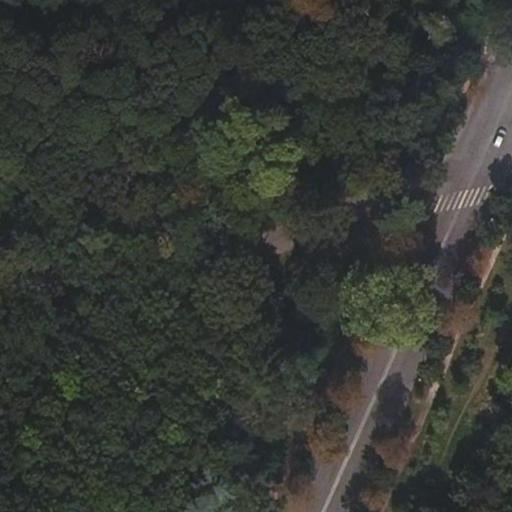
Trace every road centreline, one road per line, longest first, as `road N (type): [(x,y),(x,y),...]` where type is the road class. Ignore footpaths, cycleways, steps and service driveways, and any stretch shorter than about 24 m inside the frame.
road 1 (track): [(0,287),(163,277),(485,148)]
road 2 (secondary): [(323,511),(485,148)]
road 3 (unknown): [(377,226),(256,511)]
